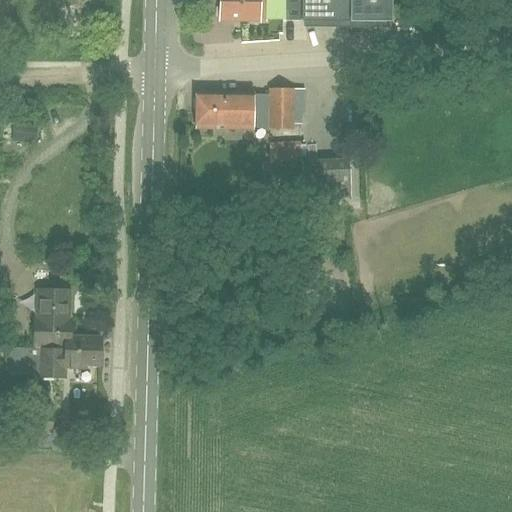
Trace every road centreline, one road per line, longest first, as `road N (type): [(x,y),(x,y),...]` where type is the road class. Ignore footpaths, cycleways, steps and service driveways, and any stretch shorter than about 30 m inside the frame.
road 1 (tertiary): [(144,511),(158,72)]
road 2 (unclassified): [(158,72),(511,52)]
road 3 (track): [(0,74),(125,74)]
